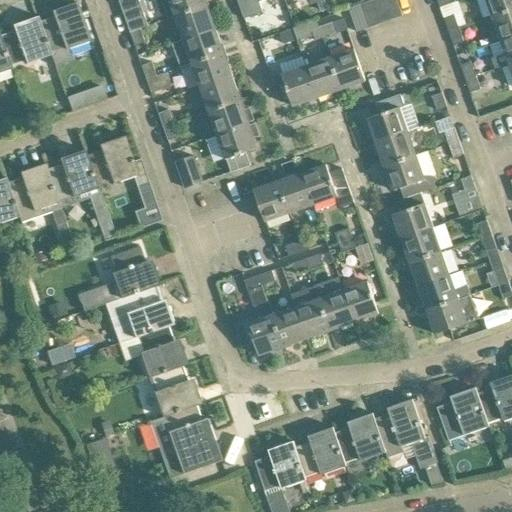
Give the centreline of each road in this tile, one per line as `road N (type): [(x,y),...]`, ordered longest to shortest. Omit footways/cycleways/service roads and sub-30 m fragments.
road 1 (residential): [(511,338),(416,369),(242,378),(139,98)]
road 2 (residential): [(511,252),(424,0)]
road 3 (residential): [(0,147),(139,98)]
